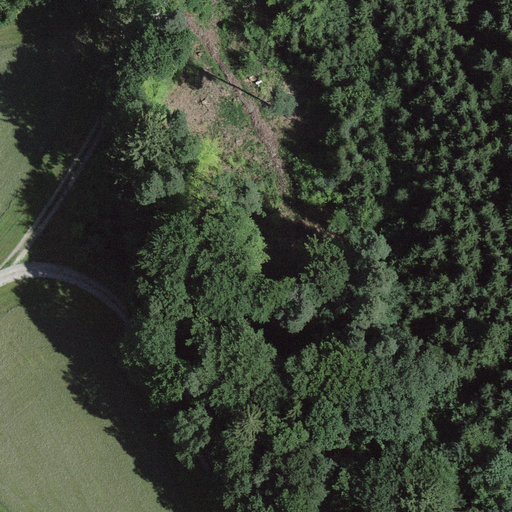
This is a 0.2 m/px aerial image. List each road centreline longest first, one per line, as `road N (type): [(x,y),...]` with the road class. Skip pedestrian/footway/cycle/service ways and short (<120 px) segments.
road 1 (track): [(234,511),(142,332),(91,284),(40,273),(0,277)]
road 2 (track): [(172,0),(76,170),(0,277)]
